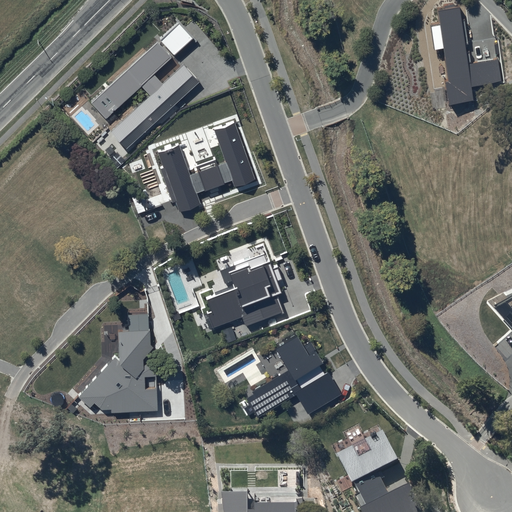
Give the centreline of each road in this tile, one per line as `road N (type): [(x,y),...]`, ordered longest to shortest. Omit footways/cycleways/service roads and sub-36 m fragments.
road 1 (residential): [(299,190),(360,349),(395,397),(466,457),(490,497)]
road 2 (residential): [(299,190),(123,275),(78,312),(8,396)]
road 3 (residential): [(398,0),(358,96),(280,132)]
road 4 (tertiary): [(0,106),(109,0)]
road 5 (residential): [(228,0),(280,132)]
